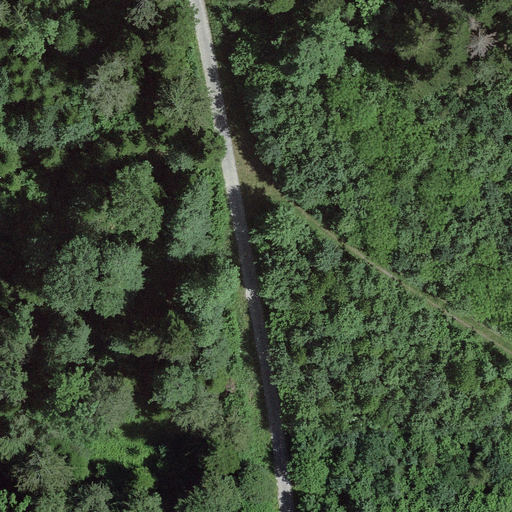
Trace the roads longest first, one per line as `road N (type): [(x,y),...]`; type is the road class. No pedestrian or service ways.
road 1 (unclassified): [(287,511),(195,0)]
road 2 (track): [(227,148),(363,255),(511,346)]
